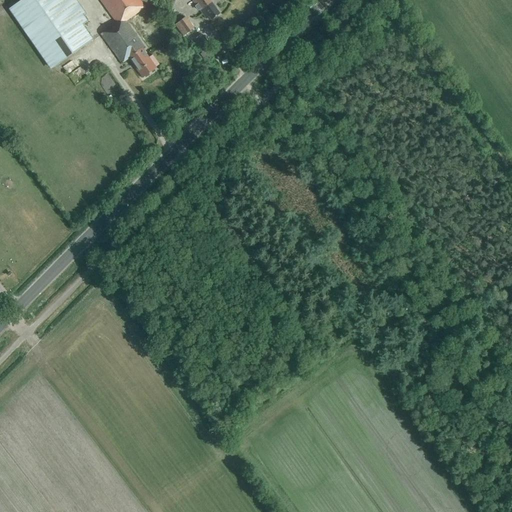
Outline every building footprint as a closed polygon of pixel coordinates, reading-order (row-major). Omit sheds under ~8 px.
[(79,20),(72,10),(64,0),(23,0),(11,9),(52,69),(93,40),(82,25),(84,24),(81,19),(79,20)] [(99,0),(116,24),(100,35),(121,64),(129,58),(143,77),(155,69),(141,50),(144,48),(125,22),(144,8),(138,0),(99,0)] [(220,14),(209,0),(192,0),(206,20),(209,18),(211,21),(220,14)] [(186,17),(175,25),(184,36),(194,28),(186,17)] [(200,33),(194,39),(201,47),(208,42),(200,33)]
